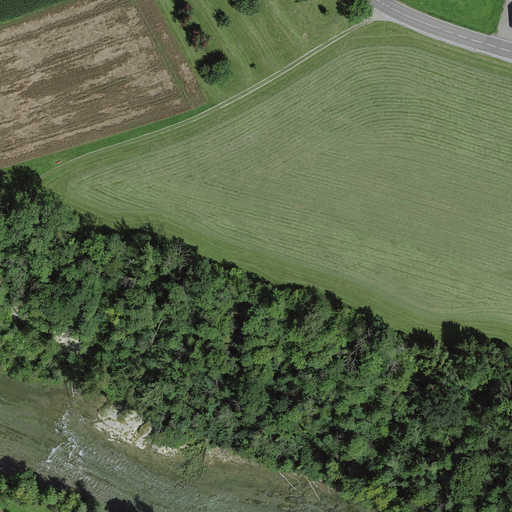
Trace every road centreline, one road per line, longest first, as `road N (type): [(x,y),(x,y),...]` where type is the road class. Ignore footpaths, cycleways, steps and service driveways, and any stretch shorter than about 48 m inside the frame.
road 1 (track): [(386,6),(234,99),(0,199)]
road 2 (primary): [(511,51),(377,0)]
